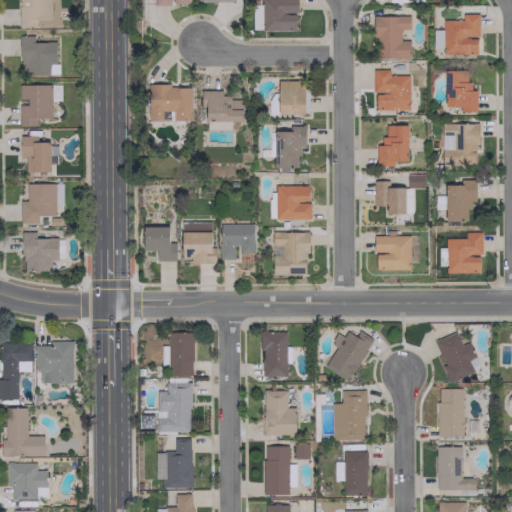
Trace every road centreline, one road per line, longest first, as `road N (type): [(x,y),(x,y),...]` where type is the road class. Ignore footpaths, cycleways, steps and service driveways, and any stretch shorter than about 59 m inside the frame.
road 1 (tertiary): [(108,303),(511,301)]
road 2 (residential): [(344,0),(338,304)]
road 3 (residential): [(511,50),(508,302)]
road 4 (secondary): [(105,0),(107,250)]
road 5 (residential): [(223,304),(226,511)]
road 6 (residential): [(200,44),(231,56),(344,57)]
road 7 (residential): [(403,372),(404,511)]
road 8 (secondary): [(109,388),(110,511)]
